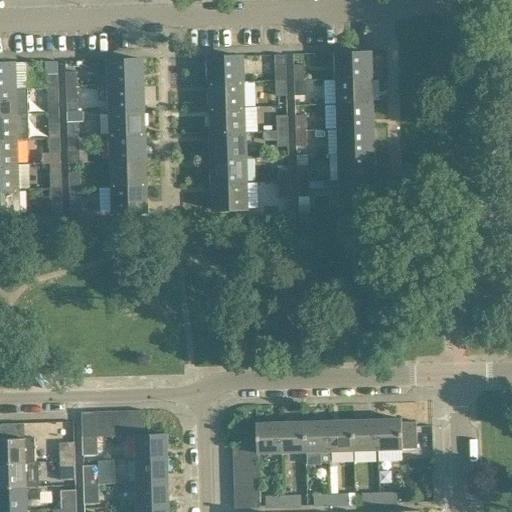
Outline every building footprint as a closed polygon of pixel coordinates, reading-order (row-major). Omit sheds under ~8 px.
[(370,78),(369,52),(337,53),(338,79),(370,78)] [(242,82),(241,56),(210,57),(210,83),(242,82)] [(45,58),(45,71),(58,70),(58,57),(45,58)] [(142,85),(142,59),(110,60),(111,86),(142,85)] [(0,89),(15,89),(14,63),(0,63),(0,89)] [(306,80),(305,65),(294,65),(295,81),(306,80)] [(276,66),(276,81),(286,81),(286,66),(276,66)] [(48,73),(48,88),(58,87),(58,72),(48,73)] [(66,72),(66,85),(66,87),(76,87),(76,72),(66,72)] [(370,103),(370,78),(338,79),(339,104),(370,103)] [(306,95),(306,80),(295,81),(295,96),(306,95)] [(286,96),(286,81),(276,81),(276,96),(286,96)] [(243,107),(242,82),(210,83),(211,108),(243,107)] [(143,110),(142,85),(111,86),(111,111),(143,110)] [(59,103),(58,87),(48,88),(49,103),(59,103)] [(77,102),(76,87),(66,87),(67,102),(77,102)] [(27,88),(15,89),(0,89),(0,114),(15,114),(27,114),(27,88)] [(371,128),(370,103),(339,104),(339,129),(371,128)] [(256,106),(243,107),(211,108),(212,133),(244,132),(257,132),(256,106)] [(144,135),(143,110),(111,111),(112,136),(144,135)] [(0,139),(16,139),(28,139),(27,114),(15,114),(0,114),(0,139)] [(296,116),(296,130),(307,130),(307,115),(296,116)] [(287,116),(276,116),(277,131),(287,131),(287,116)] [(48,123),(49,138),(60,137),(59,122),(48,123)] [(78,122),(67,122),(68,137),(78,137),(78,122)] [(372,154),(371,128),(339,129),(340,155),(372,154)] [(308,146),(307,130),(296,130),(297,146),(308,146)] [(288,146),(287,131),(277,131),(277,146),(288,146)] [(245,157),(244,132),(212,133),(213,158),(245,157)] [(144,160),(144,135),(112,136),(113,161),(144,160)] [(60,152),(60,137),(49,138),(49,153),(60,152)] [(79,152),(78,137),(68,137),(68,152),(79,152)] [(0,164),(17,164),(16,139),(0,139),(0,164)] [(373,179),(372,154),(340,155),(341,180),(373,179)] [(246,182),(245,157),(213,158),(214,183),(246,182)] [(145,185),(144,160),(113,161),(113,186),(145,185)] [(0,189),(17,189),(17,164),(0,164),(0,189)] [(308,181),(307,165),(297,166),(298,181),(308,181)] [(289,181),(288,166),(278,166),(279,181),(289,181)] [(61,172),(51,173),(51,188),(61,187),(61,172)] [(69,172),(69,187),(80,187),(79,172),(69,172)] [(374,204),(373,179),(341,180),(342,205),(374,204)] [(289,196),(289,183),(289,181),(279,181),(279,197),(289,196)] [(308,196),(308,181),(298,181),(298,196),(308,196)] [(246,208),(246,188),(246,182),(214,183),(215,209),(246,208)] [(146,211),(145,185),(113,186),(114,212),(146,211)] [(62,214),(61,188),(61,187),(51,188),(52,214),(62,214)] [(80,202),(80,188),(80,187),(69,187),(70,202),(80,202)] [(0,215),(18,215),(17,189),(0,189),(0,215)] [(62,223),(62,214),(52,214),(52,216),(35,216),(36,223),(62,223)] [(120,435),(119,410),(107,411),(108,436),(120,435)] [(132,435),(131,410),(119,410),(120,435),(132,435)] [(145,434),(144,410),(131,410),(132,435),(136,435),(136,434),(145,434)] [(96,436),(95,411),(82,411),(83,436),(96,436)] [(108,436),(107,411),(95,411),(96,436),(98,436),(108,436)] [(402,419),(378,420),(379,449),(417,448),(416,422),(402,423),(402,419)] [(379,449),(378,420),(354,421),(354,450),(379,449)] [(330,421),(305,422),(306,451),(321,451),(321,463),(331,463),(330,451),(330,421)] [(354,450),(354,421),(330,421),(330,451),(354,450)] [(306,451),(305,422),(281,423),(282,452),(306,451)] [(282,452),(281,423),(257,423),(258,445),(258,453),(259,453),(282,452)] [(167,433),(145,434),(136,434),(136,435),(137,458),(168,457),(167,433)] [(99,454),(98,436),(96,436),(83,436),(84,454),(99,454)] [(34,437),(0,438),(0,462),(26,462),(35,462),(34,437)] [(60,442),(60,461),(75,460),(74,442),(60,442)] [(258,453),(258,445),(234,446),(234,459),(259,458),(259,453),(258,453)] [(169,481),(168,457),(137,458),(138,482),(169,481)] [(260,470),(259,458),(234,459),(234,471),(260,470)] [(76,479),(75,460),(60,461),(61,480),(76,479)] [(0,486),(27,486),(26,462),(0,462),(0,486)] [(100,484),(99,465),(83,466),(84,484),(100,484)] [(260,482),(260,470),(234,471),(235,483),(260,482)] [(169,505),(169,481),(138,482),(138,506),(169,505)] [(260,494),(260,482),(235,483),(235,495),(260,494)] [(101,502),(100,484),(84,484),(85,503),(101,502)] [(0,510),(28,510),(27,486),(0,486),(0,510)] [(77,508),(76,489),(62,489),(62,508),(77,508)] [(380,505),(379,492),(362,492),(362,505),(380,505)] [(380,505),(397,504),(397,492),(379,492),(380,505)] [(349,493),(332,494),(332,505),(350,505),(349,493)] [(261,507),(260,494),(235,495),(235,508),(261,507)] [(301,494),(283,495),(283,506),(301,506),(301,494)] [(332,505),(332,494),(314,494),(315,506),(332,505)] [(283,506),(283,495),(266,495),(267,507),(283,506)]
